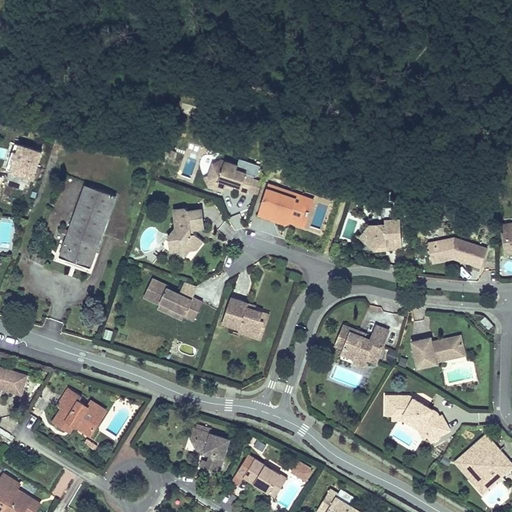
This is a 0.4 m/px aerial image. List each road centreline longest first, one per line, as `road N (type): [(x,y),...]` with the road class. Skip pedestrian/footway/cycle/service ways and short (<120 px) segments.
road 1 (tertiary): [(0,329),(203,402),(260,411)]
road 2 (residential): [(508,288),(360,272),(323,283)]
road 3 (tertiary): [(281,418),(438,511)]
road 4 (residential): [(332,297),(362,289),(508,307)]
road 5 (residential): [(323,283),(296,311),(260,411)]
road 6 (residential): [(281,418),(308,329),(332,297)]
